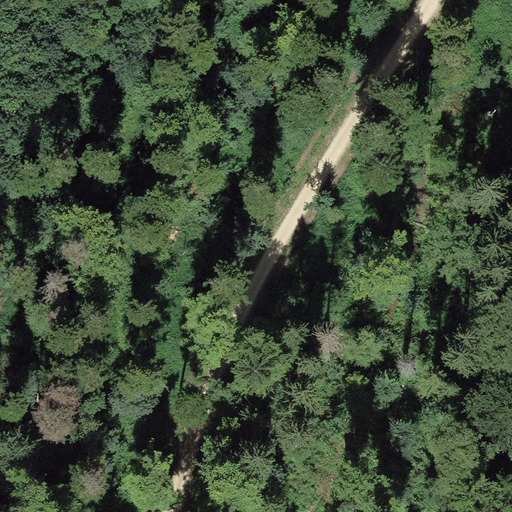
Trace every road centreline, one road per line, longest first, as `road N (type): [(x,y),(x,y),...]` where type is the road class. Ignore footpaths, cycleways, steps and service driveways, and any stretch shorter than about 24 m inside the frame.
road 1 (track): [(438,0),(254,290),(219,365),(172,511)]
road 2 (track): [(169,0),(114,250),(130,511)]
